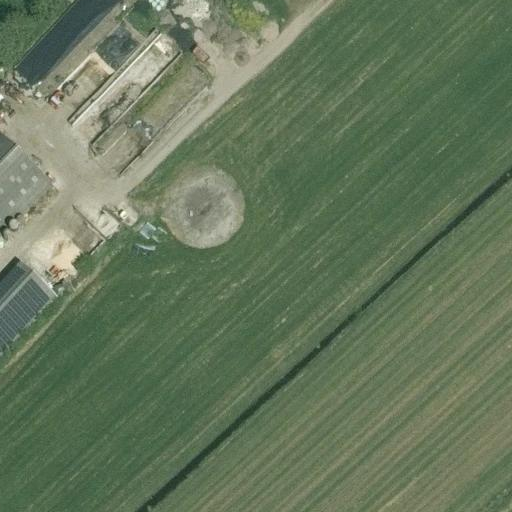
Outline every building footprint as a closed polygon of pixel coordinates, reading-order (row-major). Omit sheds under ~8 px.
[(180,0),(159,0),(173,17),(186,6),(180,0)] [(157,100),(150,108),(164,119),(203,75),(184,59),(152,96),(157,100)] [(156,131),(120,166),(131,178),(167,143),(156,131)] [(0,239),(49,187),(0,140),(0,239)] [(0,362),(56,301),(21,268),(0,290),(0,362)]
